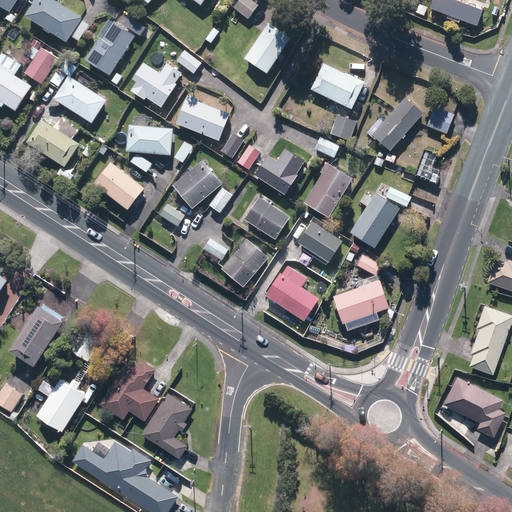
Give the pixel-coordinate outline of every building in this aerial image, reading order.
[(0,0),(0,2),(14,11),(21,0),(0,0)] [(40,0),(31,15),(71,42),(86,17),(60,0),(40,0)] [(242,0),(238,7),(252,18),(262,5),(256,0),(242,0)] [(438,0),(456,12),(464,0),(438,0)] [(8,18),(15,22),(19,16),(12,12),(8,18)] [(89,60),(115,76),(140,36),(119,23),(108,40),(103,37),(89,60)] [(249,58),(272,73),(296,38),(273,23),(249,58)] [(241,50),(220,34),(214,42),(235,58),(241,50)] [(35,43),(41,47),(44,43),(37,38),(35,43)] [(29,72),(46,83),(63,58),(45,47),(43,50),(36,46),(31,55),(37,59),(29,72)] [(181,60),(198,73),(205,63),(188,51),(181,60)] [(9,103),(20,110),(36,86),(19,75),(26,64),(7,52),(0,62),(0,102),(6,107),(9,103)] [(58,98),(97,123),(111,100),(74,76),(81,67),(69,60),(63,69),(61,67),(51,82),(61,88),(69,74),(73,75),(58,98)] [(315,89),(356,109),(370,81),(350,72),(350,73),(328,62),(315,89)] [(151,97),(167,107),(182,84),(180,83),(187,72),(172,63),(165,73),(148,63),(138,78),(142,81),(136,90),(150,99),(151,97)] [(114,81),(120,84),(125,76),(120,72),(114,81)] [(32,99),(36,101),(41,94),(36,91),(32,99)] [(180,124),(225,141),(235,114),(203,101),(204,99),(192,94),(180,124)] [(377,135),(395,151),(428,113),(410,97),(377,135)] [(431,125),(450,133),(459,114),(438,106),(431,125)] [(334,133),(354,140),(360,121),(340,114),(334,133)] [(70,167),(84,143),(46,119),(32,142),(70,167)] [(131,151),(176,155),(178,128),(134,124),(131,151)] [(236,133),(225,151),(236,158),(247,140),(236,133)] [(319,149),(338,158),(344,146),(324,137),(319,149)] [(195,145),(186,140),(176,157),(185,162),(195,145)] [(253,145),(242,162),(253,169),(264,152),(253,145)] [(260,175),(290,195),(303,175),(301,174),(310,160),(291,149),(283,162),(273,155),(260,175)] [(421,174),(439,181),(443,170),(436,167),(440,154),(429,151),(421,174)] [(138,153),(133,160),(151,174),(156,166),(138,153)] [(388,159),(397,163),(399,156),(391,153),(388,159)] [(385,166),(387,161),(380,158),(378,164),(385,166)] [(178,185),(198,208),(227,183),(207,160),(178,185)] [(99,183),(133,209),(150,188),(116,162),(99,183)] [(309,203),(334,217),(357,177),(331,162),(325,172),(327,173),(309,203)] [(407,182),(386,172),(383,179),(403,188),(407,182)] [(389,197),(411,206),(415,197),(394,187),(389,197)] [(213,205),(224,213),(236,195),(226,188),(213,205)] [(356,233),(380,248),(405,208),(381,192),(356,233)] [(249,219),(281,239),(295,216),(264,197),(249,219)] [(164,214),(182,226),(189,215),(171,204),(164,214)] [(304,243),(334,262),(347,241),(316,222),(304,243)] [(207,249),(225,260),(232,249),(215,238),(207,249)] [(227,268),(249,286),(273,257),(251,238),(227,268)] [(353,249),(359,253),(363,246),(357,243),(353,249)] [(349,259),(354,261),(358,254),(353,251),(349,259)] [(361,266),(380,276),(386,265),(367,255),(361,266)] [(485,283),(511,292),(511,261),(506,260),(505,262),(493,258),(485,283)] [(270,294),(309,320),(324,298),(306,286),(311,278),(292,265),(287,273),(285,272),(270,294)] [(0,293),(10,277),(0,270),(0,293)] [(338,296),(348,324),(394,308),(384,279),(338,296)] [(15,346),(40,362),(69,316),(44,301),(15,346)] [(467,367),(491,375),(511,317),(483,306),(474,329),(477,330),(468,354),(471,355),(467,367)] [(74,347),(91,358),(104,338),(87,327),(74,347)] [(131,409),(147,419),(162,397),(146,386),(158,368),(146,360),(144,363),(137,358),(134,363),(128,360),(102,402),(126,417),(131,409)] [(40,412),(66,428),(89,392),(80,386),(81,383),(72,377),(70,380),(63,375),(40,412)] [(474,430),(491,438),(504,413),(497,410),(501,400),(455,377),(441,405),(477,423),(474,430)] [(0,392),(0,401),(14,410),(25,392),(7,381),(0,392)] [(144,432),(182,456),(191,444),(177,434),(181,428),(184,429),(190,421),(187,419),(195,407),(171,391),(144,432)] [(76,459),(158,511),(168,511),(181,494),(146,471),(154,458),(136,446),(133,450),(118,440),(107,456),(86,443),(76,459)]
